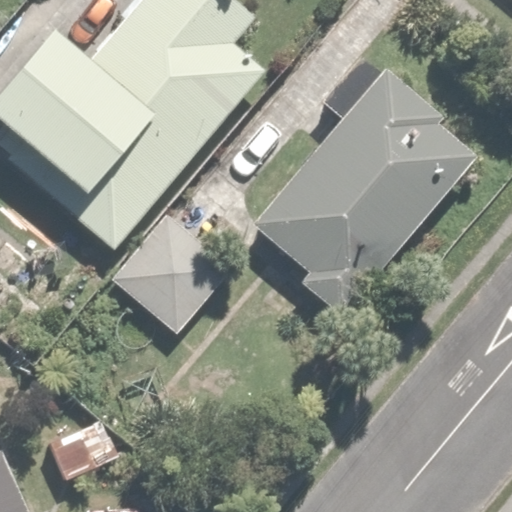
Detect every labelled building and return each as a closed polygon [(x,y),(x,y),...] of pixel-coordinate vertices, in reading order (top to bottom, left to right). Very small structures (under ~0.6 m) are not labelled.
[(0,31),(0,66),(9,74),(0,83),(0,118),(71,179),(57,196),(116,245),(266,68),(231,38),(260,4),(254,0),(140,0),(91,58),(25,2),(0,31)] [(484,151),(383,64),(246,223),(347,310),(484,151)] [(231,263),(165,211),(115,276),(181,327),(231,263)] [(122,454),(104,421),(53,449),(71,482),(122,454)] [(0,511),(32,511),(1,444),(0,444),(0,511)]
